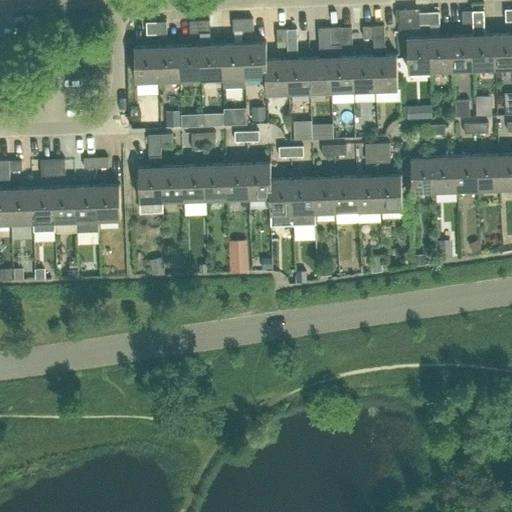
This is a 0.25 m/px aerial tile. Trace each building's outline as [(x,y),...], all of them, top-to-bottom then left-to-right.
[(463,22),(473,21),(473,9),(462,9),(463,22)] [(474,67),(496,66),(495,32),(483,33),(483,21),(483,9),(473,9),(473,21),(473,33),(474,67)] [(430,23),(440,23),(439,10),(429,11),(430,23)] [(419,23),(430,23),(429,11),(419,11),(419,23)] [(243,29),(243,17),(233,18),(233,30),(243,29)] [(243,29),(254,29),(253,17),(243,17),(243,29)] [(200,31),(210,31),(210,18),(200,19),(200,31)] [(190,31),(200,31),(200,19),(190,19),(190,31)] [(147,33),(157,33),(157,20),(147,21),(147,33)] [(157,33),(167,32),(167,20),(157,20),(157,33)] [(363,25),(364,37),(374,37),(373,24),(363,25)] [(383,24),(373,24),(374,37),(374,54),(376,87),(398,87),(398,85),(397,53),(385,53),(384,24),(383,24)] [(340,26),(330,26),(331,38),(331,55),(332,89),(354,88),(353,54),(341,55),(341,38),(340,26)] [(287,40),(297,39),(297,27),(287,28),(287,40)] [(287,40),(287,28),(277,28),(277,40),(287,40)] [(496,66),(511,65),(511,31),(495,32),(496,66)] [(474,67),(473,33),(452,34),(453,68),(474,67)] [(452,34),(430,35),(431,69),(453,68),(452,34)] [(430,35),(407,36),(409,69),(431,69),(430,35)] [(321,55),(310,56),(311,90),(332,89),(331,55),(331,38),(320,39),(321,55)] [(267,57),(266,40),(244,41),(245,75),(266,74),(267,74),(266,57),(267,57)] [(222,42),(223,76),(224,86),(245,85),(245,75),(244,41),(222,42)] [(201,43),(202,77),(223,76),(222,42),(201,43)] [(179,44),(180,77),(202,77),(201,43),(179,44)] [(135,45),(136,79),(159,78),(157,44),(135,45)] [(157,44),(159,78),(180,77),(179,44),(157,44)] [(374,54),(353,54),(354,88),(376,87),(374,54)] [(310,56),(288,57),(289,90),(311,90),(310,56)] [(266,74),(267,91),(289,90),(288,57),(267,57),(266,57),(267,74),(266,74)] [(491,103),(476,104),(476,114),(491,113),(491,103)] [(226,110),(226,122),(249,121),(248,105),(225,107),(226,110)] [(226,110),(205,111),(206,123),(226,122),(226,110)] [(182,113),(183,125),(206,123),(205,111),(182,113)] [(296,138),(313,137),(313,119),(296,120),(296,138)] [(476,121),(464,121),(465,132),(477,131),(476,121)] [(489,131),(488,121),(476,121),(477,131),(489,131)] [(446,132),(445,122),(433,123),(434,133),(446,132)] [(433,123),(421,123),(421,133),(434,133),(433,123)] [(247,129),(235,130),(235,140),(247,140),(247,129)] [(260,139),(259,129),(247,129),(247,140),(260,139)] [(216,141),(216,130),(204,131),(204,141),(216,141)] [(204,131),(192,131),(192,142),(204,141),(204,131)] [(139,165),(140,199),(163,198),(162,164),(161,143),(161,132),(149,133),(149,155),(151,155),(151,165),(139,165)] [(173,142),(173,132),(161,132),(161,143),(173,142)] [(390,151),(390,141),(378,142),(378,152),(390,151)] [(378,142),(365,142),(366,152),(378,152),(378,142)] [(334,143),(322,144),(323,154),(335,153),(334,143)] [(347,153),(347,143),(334,143),(335,153),(347,153)] [(304,154),(303,144),(291,145),(292,155),(304,154)] [(291,145),(279,145),(280,155),(292,155),(291,145)] [(500,186),(511,185),(511,151),(499,152),(500,186)] [(477,153),(479,187),(500,186),(499,152),(477,153)] [(456,154),(457,188),(479,187),(477,153),(456,154)] [(434,155),(435,188),(457,188),(456,154),(434,155)] [(96,155),(84,156),(84,166),(97,166),(96,155)] [(96,155),(97,166),(109,165),(108,155),(96,155)] [(434,155),(411,155),(413,189),(435,188),(434,155)] [(53,157),(41,157),(41,168),(53,167),(53,157)] [(53,157),(53,167),(66,167),(65,157),(53,157)] [(10,159),(10,169),(22,169),(22,158),(10,159)] [(10,159),(0,159),(0,180),(11,180),(10,169),(10,159)] [(271,177),(271,160),(248,161),(249,195),(270,194),(271,194),(271,177)] [(249,195),(248,161),(227,162),(228,196),(249,195)] [(227,162),(205,163),(206,197),(228,196),(227,162)] [(206,197),(205,163),(183,164),(184,197),(206,197)] [(184,197),(183,164),(162,164),(163,198),(184,197)] [(380,207),(379,173),(357,174),(358,208),(380,207)] [(380,207),(403,207),(402,173),(379,173),(380,207)] [(336,175),(337,209),(358,208),(357,174),(336,175)] [(315,210),(337,209),(336,175),(314,176),(315,210)] [(315,210),(314,176),(292,177),(294,223),(316,222),(315,210)] [(270,194),(271,211),(271,224),(294,223),(292,177),(271,177),(271,194),(270,194)] [(99,217),(121,217),(120,183),(97,184),(99,217)] [(76,184),(54,185),(55,219),(77,218),(76,184)] [(99,217),(97,184),(76,184),(77,218),(99,217)] [(33,186),(34,220),(34,230),(56,229),(55,219),(54,185),(33,186)] [(33,186),(11,187),(12,220),(34,220),(33,186)] [(11,187),(0,187),(0,220),(12,220),(11,187)] [(382,255),(372,255),(372,270),(373,270),(382,269),(382,255)] [(16,266),(16,278),(25,278),(25,266),(16,266)] [(37,277),(46,277),(46,267),(36,268),(37,277)] [(70,276),(79,276),(79,268),(69,268),(70,276)]
